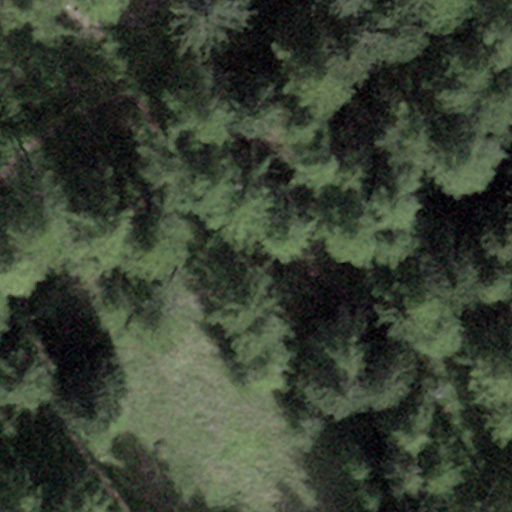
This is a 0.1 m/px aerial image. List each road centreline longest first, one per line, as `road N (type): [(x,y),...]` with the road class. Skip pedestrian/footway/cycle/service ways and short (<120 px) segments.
road 1 (track): [(511,351),(405,316),(181,200),(160,115),(124,82),(53,43),(19,28),(0,32)]
road 2 (track): [(0,240),(91,457),(142,511)]
